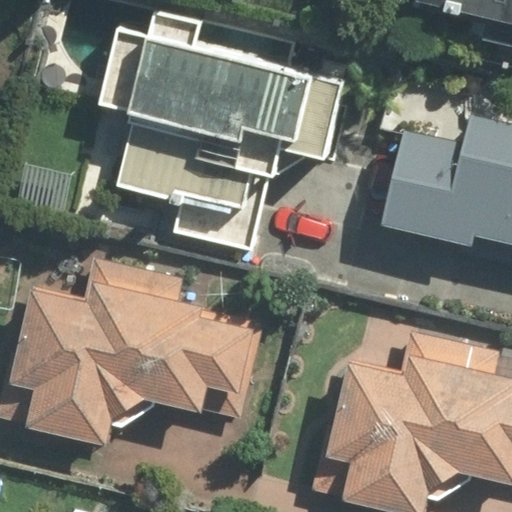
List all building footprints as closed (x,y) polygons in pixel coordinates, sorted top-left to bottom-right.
[(511,0),(421,0),(419,12),(511,32),(511,0)] [(126,121),(110,183),(183,202),(175,235),(254,255),(280,153),(328,165),(350,80),(203,42),(208,24),(150,9),(145,31),(117,24),(95,113),(126,121)] [(402,139),(381,231),(477,253),(479,243),(511,250),(511,122),(469,113),(461,152),(402,139)] [(116,402),(203,416),(207,391),(241,396),(252,320),(184,309),(190,275),(92,260),(87,294),(25,285),(10,386),(31,389),(25,433),(109,446),(116,402)] [(342,504),(387,511),(425,511),(432,475),(511,488),(511,386),(495,384),(501,348),(410,333),(404,368),(347,359),(330,458),(350,461),(342,504)]
